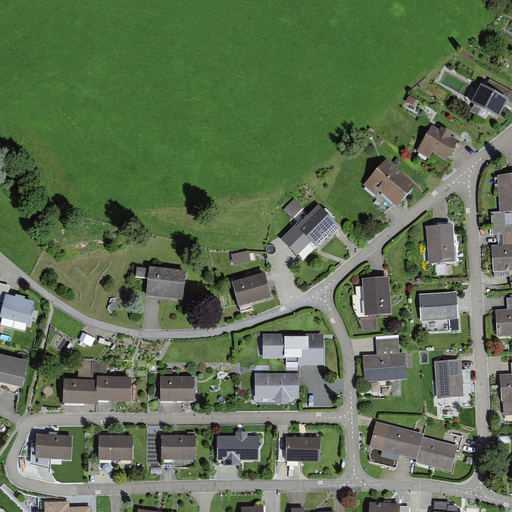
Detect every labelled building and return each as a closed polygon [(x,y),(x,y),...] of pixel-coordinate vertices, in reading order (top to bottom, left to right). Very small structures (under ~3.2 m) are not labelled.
[(511,90),(489,79),(486,85),(481,82),(471,102),(499,117),(507,101),(511,103),(511,90)] [(417,99),(409,96),(406,102),(413,106),(417,99)] [(440,129),(432,124),(417,151),(430,158),(433,153),(447,161),(459,140),(451,135),(452,132),(441,126),(440,129)] [(417,185),(387,159),(364,185),(376,195),(380,191),(397,207),(417,185)] [(511,173),(498,175),(500,211),(492,212),(493,227),(506,226),(505,211),(511,210),(511,173)] [(303,208),(294,199),(284,210),(293,219),(303,208)] [(341,227),(319,204),(297,226),(296,225),(281,239),(297,255),(311,241),(317,247),(328,236),(330,238),(341,227)] [(453,224),(426,226),(429,263),(456,261),(453,224)] [(511,225),(506,226),(493,227),(493,236),(503,235),(503,244),(491,245),(493,272),(494,272),(494,277),(510,276),(510,283),(511,282),(511,225)] [(249,251),(232,254),(234,265),(252,262),(249,251)] [(447,264),(436,266),(437,276),(448,275),(447,264)] [(186,271),(150,266),(150,268),(137,267),(136,276),(149,278),(147,294),(183,299),(186,271)] [(272,297),(265,272),(232,281),(239,306),(272,297)] [(390,276),(363,278),(363,286),(356,286),(356,295),(353,295),(353,308),(363,330),(377,330),(377,314),(392,313),(390,276)] [(10,286),(0,283),(0,331),(3,332),(6,319),(30,324),(35,301),(25,298),(26,296),(16,294),(16,296),(8,295),(10,286)] [(457,292),(420,294),(423,334),(459,331),(457,292)] [(508,309),(496,310),(498,336),(511,335),(511,297),(507,298),(508,309)] [(325,333),(263,334),(263,358),(287,358),(287,364),(298,364),(298,366),(325,365),(325,333)] [(377,355),(364,356),(366,381),(408,378),(406,352),(401,353),(399,335),(376,337),(377,355)] [(30,360),(0,353),(0,381),(23,387),(30,360)] [(461,360),(435,362),(436,383),(433,383),(434,407),(443,407),(443,405),(446,405),(445,397),(463,396),(461,360)] [(98,404),(98,400),(99,389),(97,389),(98,376),(99,376),(100,362),(92,362),(92,361),(79,361),(79,368),(92,369),(92,380),(78,379),(64,379),(63,402),(98,404)] [(97,389),(99,389),(98,400),(132,401),(133,377),(107,375),(108,363),(100,362),(99,376),(98,376),(97,389)] [(511,362),(511,374),(500,374),(502,401),(503,401),(504,416),(511,415),(511,362)] [(92,380),(92,369),(79,368),(78,379),(92,380)] [(300,373),(255,373),(255,393),(254,393),(254,400),(256,402),(276,402),(277,404),(288,403),(288,402),(293,402),(296,398),(300,398),(300,373)] [(195,377),(161,377),(161,401),(195,401),(195,377)] [(424,434),(377,422),(369,454),(371,462),(396,469),(400,455),(417,460),(423,437),(424,434)] [(260,461),(260,436),(248,436),(248,432),(236,432),(236,436),(217,436),(217,466),(241,466),(241,461),(260,461)] [(72,436),(38,434),(36,457),(70,460),(72,436)] [(133,436),(99,435),(99,459),(99,460),(115,460),(133,460),(133,436)] [(196,436),(162,435),(162,459),(174,460),(174,468),(196,468),(196,436)] [(321,438),(286,437),(286,461),(321,462),(321,438)] [(458,446),(423,437),(417,460),(416,462),(452,471),(458,446)] [(115,471),(115,460),(99,460),(99,459),(89,458),(89,475),(100,475),(100,471),(115,471)] [(70,501),(45,502),(45,511),(37,511),(36,511),(91,511),(91,506),(70,507),(70,501)] [(450,502),(434,501),(433,511),(457,511),(458,506),(450,505),(450,502)] [(400,511),(401,504),(370,502),(369,511),(400,511)]
